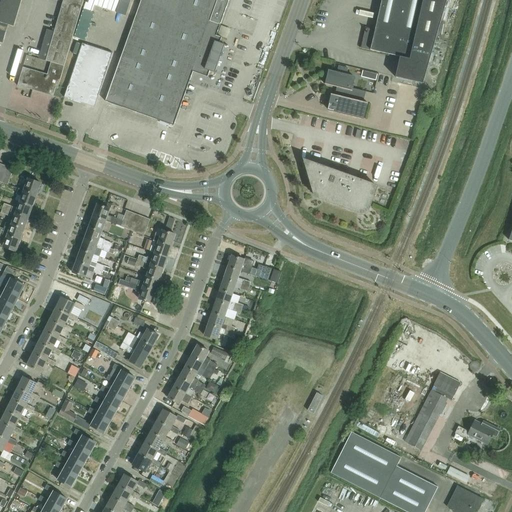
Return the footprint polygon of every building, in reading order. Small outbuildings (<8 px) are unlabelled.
[(62,0),(45,60),(51,62),(64,66),(83,0),(1,0),(0,4),(0,41),(3,42),(8,24),(14,26),(21,0),(62,0)] [(119,0),(89,0),(86,9),(93,12),(95,5),(116,13),(119,0)] [(215,73),(225,45),(220,43),(221,38),(216,36),(229,0),(141,0),(105,101),(174,125),(193,71),(208,77),(210,71),(215,73)] [(126,16),(130,0),(120,0),(116,13),(126,16)] [(361,48),(401,57),(396,79),(422,85),(422,82),(446,0),(382,0),(376,26),(371,29),(365,28),(361,48)] [(99,96),(98,96),(112,53),(82,43),(68,87),(64,97),(95,107),(99,96)] [(55,88),(57,89),(64,66),(51,62),(48,74),(24,67),(18,86),(53,96),(55,88)] [(340,91),(339,96),(364,102),(366,92),(352,88),(355,77),(329,71),(325,84),(337,87),(336,90),(340,91)] [(364,102),(339,96),(331,94),(331,95),(332,95),(328,110),(363,118),(367,103),(368,104),(368,103),(364,102)] [(369,207),(377,186),(305,161),(315,197),(359,212),(362,213),(365,212),(367,210),(369,207)] [(14,168),(8,166),(2,182),(8,184),(14,168)] [(29,179),(24,190),(38,195),(42,183),(29,179)] [(18,188),(16,193),(22,195),(20,202),(33,206),(38,195),(24,190),(18,188)] [(12,206),(11,211),(29,218),(33,206),(20,202),(18,208),(12,206)] [(98,204),(93,216),(106,221),(115,224),(117,219),(117,218),(108,215),(111,209),(98,204)] [(11,211),(9,215),(14,217),(12,224),(25,229),(29,218),(11,211)] [(121,226),(121,227),(126,229),(132,213),(127,211),(125,216),(123,221),(121,226)] [(132,213),(126,229),(132,231),(138,216),(132,213)] [(93,216),(89,227),(102,232),(106,221),(93,216)] [(138,216),(132,231),(138,233),(144,218),(138,216)] [(144,218),(138,233),(144,236),(150,220),(144,218)] [(4,229),(2,233),(21,240),(25,229),(12,224),(7,222),(4,229)] [(89,227),(85,238),(103,245),(105,241),(105,240),(100,238),(102,232),(89,227)] [(155,235),(154,240),(172,246),(176,235),(163,230),(163,231),(161,237),(155,235)] [(2,233),(1,238),(6,240),(3,247),(17,252),(21,240),(2,233)] [(85,238),(81,250),(94,255),(96,248),(101,250),(103,245),(85,238)] [(154,240),(149,251),(155,253),(168,257),(172,246),(154,240)] [(101,250),(109,253),(110,249),(111,248),(103,245),(101,250)] [(81,250),(77,261),(95,268),(96,263),(91,261),(94,255),(81,250)] [(147,258),(146,263),(164,269),(168,257),(155,253),(153,259),(147,257),(147,258)] [(232,255),(228,267),(241,271),(248,274),(253,260),(246,258),(245,260),(232,255)] [(129,258),(127,264),(135,266),(137,261),(129,258)] [(77,261),(73,273),(86,277),(88,272),(93,273),(95,268),(77,261)] [(96,263),(95,268),(102,271),(108,273),(110,268),(96,263)] [(144,268),(143,268),(149,270),(147,276),(160,280),(164,269),(146,263),(144,268)] [(259,278),(270,282),(274,271),(274,269),(259,263),(257,270),(261,271),(259,278)] [(5,289),(20,297),(26,285),(12,278),(16,272),(7,267),(2,276),(10,280),(6,287),(5,289)] [(228,267),(225,278),(237,282),(239,278),(241,271),(228,267)] [(278,284),(282,274),(274,271),(270,282),(278,284)] [(139,281),(138,285),(156,292),(160,280),(147,276),(145,283),(139,281)] [(127,277),(125,281),(138,285),(139,281),(127,277)] [(225,278),(221,290),(233,294),(237,282),(225,278)] [(120,280),(119,284),(136,290),(138,285),(125,281),(120,280)] [(0,300),(14,308),(20,297),(5,289),(6,287),(0,283),(0,289),(4,292),(1,298),(0,299),(0,300)] [(93,291),(105,295),(107,289),(96,284),(93,291)] [(136,290),(135,292),(141,294),(139,299),(152,303),(156,292),(138,285),(136,290)] [(221,290),(217,301),(242,309),(243,306),(231,301),(233,294),(221,290)] [(77,300),(88,305),(90,300),(80,295),(77,300)] [(0,315),(8,319),(14,308),(0,300),(0,299),(1,298),(0,298),(0,315)] [(70,316),(71,313),(74,307),(82,311),(85,306),(77,302),(75,305),(62,298),(56,309),(70,316)] [(292,305),(284,303),(279,319),(313,329),(319,306),(294,299),(292,305)] [(217,301),(213,312),(226,316),(227,311),(240,316),(242,309),(217,301)] [(56,309),(50,320),(64,327),(65,325),(69,318),(77,322),(79,318),(71,313),(70,316),(56,309)] [(213,312),(209,324),(222,328),(226,329),(234,332),(236,327),(223,323),(226,316),(213,312)] [(0,329),(2,331),(8,319),(0,315),(0,329)] [(120,322),(110,317),(107,321),(117,327),(120,322)] [(135,318),(133,323),(144,327),(146,321),(135,318)] [(64,327),(50,320),(45,331),(59,338),(60,336),(63,329),(71,333),(73,329),(65,325),(64,327)] [(115,331),(117,327),(107,321),(105,325),(115,331)] [(209,324),(205,335),(217,340),(220,333),(222,328),(209,324)] [(140,333),(137,338),(154,346),(160,336),(148,329),(145,335),(140,333)] [(45,331),(39,343),(53,349),(54,347),(58,340),(66,344),(68,340),(60,336),(59,338),(45,331)] [(130,347),(148,357),(154,346),(137,338),(135,337),(130,347)] [(97,342),(94,348),(105,354),(108,348),(97,342)] [(39,343),(34,354),(47,361),(48,358),(52,351),(60,356),(62,351),(54,347),(53,349),(39,343)] [(148,357),(130,347),(122,343),(120,348),(133,356),(130,362),(142,368),(148,357)] [(192,356),(215,369),(217,366),(210,362),(211,360),(206,358),(209,352),(198,346),(192,356)] [(225,360),(228,354),(214,347),(211,353),(225,360)] [(99,351),(94,348),(89,357),(95,360),(99,351)] [(57,362),(48,358),(47,361),(34,354),(28,365),(41,372),(46,362),(54,367),(57,362)] [(215,369),(192,356),(186,366),(198,373),(200,368),(212,375),(215,369)] [(121,373),(117,380),(116,382),(129,390),(135,379),(122,371),(124,369),(116,364),(113,368),(121,373)] [(72,366),(68,374),(75,377),(79,369),(72,366)] [(186,366),(180,377),(203,390),(205,387),(198,382),(200,380),(195,377),(198,373),(186,366)] [(448,398),(452,400),(460,384),(441,374),(405,443),(421,450),(448,398)] [(123,401),(129,390),(116,382),(117,380),(109,375),(107,380),(115,384),(111,391),(109,393),(123,401)] [(412,416),(426,385),(406,375),(391,406),(412,416)] [(32,395),(33,393),(37,386),(44,390),(47,386),(39,382),(38,383),(24,377),(18,388),(32,395)] [(180,377),(174,388),(186,394),(189,389),(201,395),(203,390),(180,377)] [(79,380),(75,386),(81,390),(85,384),(79,380)] [(117,412),(123,401),(109,393),(111,391),(103,386),(101,390),(101,391),(109,394),(105,401),(103,404),(117,412)] [(18,388),(13,399),(27,406),(28,404),(31,397),(39,401),(41,397),(33,393),(32,395),(18,388)] [(192,397),(186,394),(174,388),(168,398),(180,404),(182,401),(188,404),(192,397)] [(64,394),(54,389),(52,394),(61,399),(64,394)] [(323,396),(317,392),(308,410),(314,414),(323,396)] [(97,415),(111,423),(117,412),(103,404),(105,401),(97,397),(95,401),(102,406),(99,412),(97,415)] [(27,406),(13,399),(7,410),(21,417),(22,415),(26,408),(33,412),(35,408),(28,404),(27,406)] [(66,401),(59,415),(73,423),(77,417),(69,413),(73,405),(66,401)] [(182,411),(189,415),(192,410),(184,406),(182,411)] [(97,415),(99,412),(91,408),(89,412),(96,417),(91,426),(105,434),(111,423),(97,415)] [(21,417),(7,410),(1,422),(15,429),(16,426),(20,419),(28,423),(30,419),(22,415),(21,417)] [(178,416),(177,417),(164,410),(158,421),(171,428),(173,426),(177,419),(184,424),(186,420),(178,416)] [(463,446),(466,438),(468,439),(470,435),(488,444),(493,435),(497,437),(499,433),(495,430),(476,420),(470,432),(459,426),(456,433),(448,449),(454,452),(458,443),(463,446)] [(171,428),(158,421),(152,432),(165,439),(167,437),(170,431),(178,435),(180,431),(173,426),(171,428)] [(15,429),(1,422),(0,424),(0,435),(10,440),(11,438),(14,431),(22,434),(24,430),(16,426),(15,429)] [(82,437),(78,444),(77,446),(91,454),(97,443),(84,436),(85,434),(77,429),(74,433),(82,437)] [(165,439),(152,432),(145,443),(159,450),(160,448),(164,441),(172,446),(174,441),(167,437),(165,439)] [(401,458),(351,432),(331,473),(407,511),(425,511),(438,487),(397,466),(401,458)] [(10,440),(0,435),(0,449),(4,452),(9,441),(17,446),(19,442),(11,438),(10,440)] [(188,447),(190,440),(182,438),(180,445),(188,447)] [(71,457),(84,465),(91,454),(77,446),(78,444),(71,440),(68,444),(76,449),(72,455),(71,457)] [(145,443),(139,454),(153,461),(154,459),(158,452),(166,457),(168,453),(160,448),(159,450),(145,443)] [(78,476),(84,465),(71,457),(72,455),(64,451),(62,455),(70,459),(66,466),(65,468),(78,476)] [(162,464),(154,459),(153,461),(139,454),(133,465),(146,473),(152,463),(160,468),(162,464)] [(14,457),(11,463),(25,470),(28,464),(14,457)] [(72,487),(78,476),(65,468),(66,466),(58,462),(56,466),(64,470),(58,479),(72,487)] [(132,494),(134,491),(138,484),(145,489),(148,485),(140,480),(139,482),(125,474),(119,486),(132,494)] [(149,482),(160,488),(163,482),(152,477),(149,482)] [(45,489),(46,489),(52,493),(48,500),(49,501),(48,503),(61,510),(67,499),(54,492),(55,489),(47,485),(45,489)] [(132,494),(119,486),(113,497),(126,504),(128,502),(132,495),(139,500),(141,496),(134,491),(132,494)] [(479,506),(483,499),(458,486),(448,507),(457,511),(474,511),(478,506),(479,506)] [(42,511),(60,511),(61,510),(48,503),(49,501),(48,500),(41,496),(39,500),(47,504),(43,511),(42,511)] [(113,497),(107,508),(114,511),(122,511),(125,506),(133,511),(135,507),(128,502),(126,504),(113,497)]
